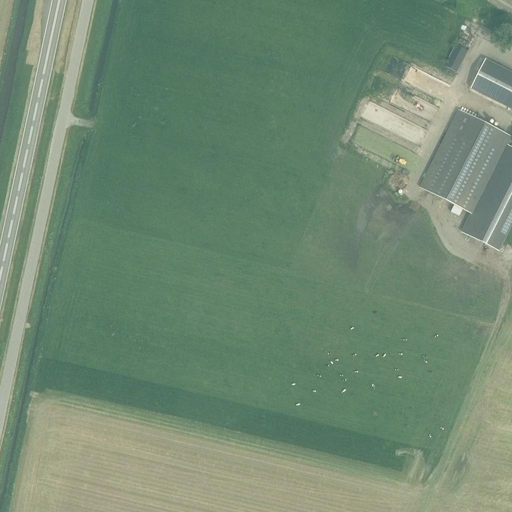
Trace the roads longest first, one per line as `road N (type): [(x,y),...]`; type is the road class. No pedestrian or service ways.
road 1 (unclassified): [(0,420),(89,0)]
road 2 (trunk): [(0,275),(58,0)]
